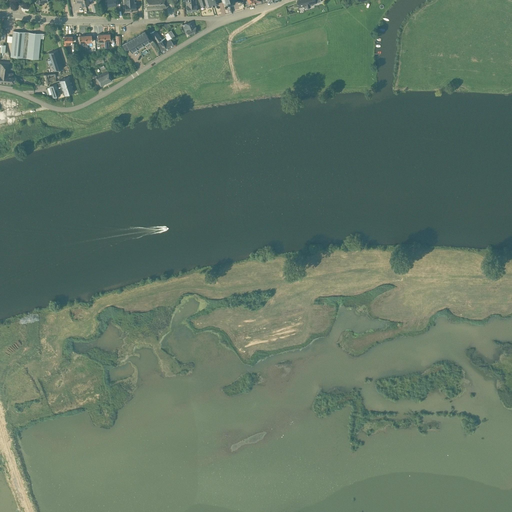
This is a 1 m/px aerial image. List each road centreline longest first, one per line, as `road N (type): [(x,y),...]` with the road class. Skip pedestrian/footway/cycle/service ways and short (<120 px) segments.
road 1 (track): [(35,330),(108,300),(202,279),(334,263),(511,263)]
road 2 (unclassified): [(221,21),(75,108),(0,87)]
road 3 (tertiary): [(221,21),(75,21)]
